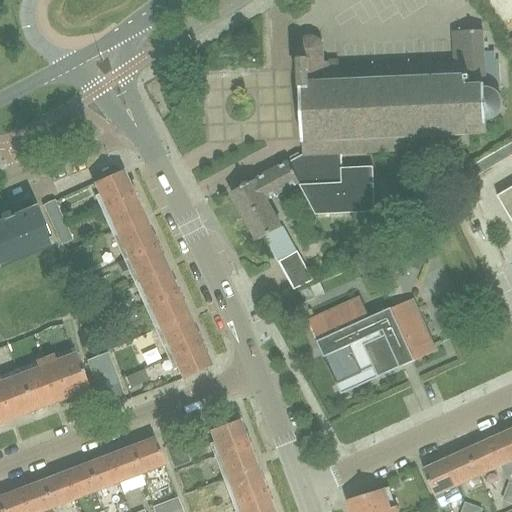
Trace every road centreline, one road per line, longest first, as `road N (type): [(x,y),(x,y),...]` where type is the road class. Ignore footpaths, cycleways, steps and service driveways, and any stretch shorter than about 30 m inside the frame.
road 1 (residential): [(0,474),(258,373)]
road 2 (residential): [(258,373),(140,129)]
road 3 (residential): [(511,394),(303,491)]
road 4 (residential): [(140,129),(0,183)]
road 5 (residential): [(303,491),(258,373)]
